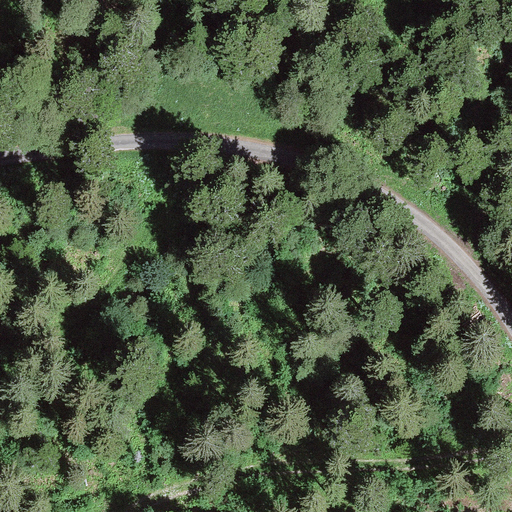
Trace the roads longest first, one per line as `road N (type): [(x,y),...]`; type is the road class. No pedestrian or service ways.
road 1 (unclassified): [(0,149),(220,142),(368,177),(458,247),(511,313)]
road 2 (track): [(159,511),(187,491),(511,446)]
